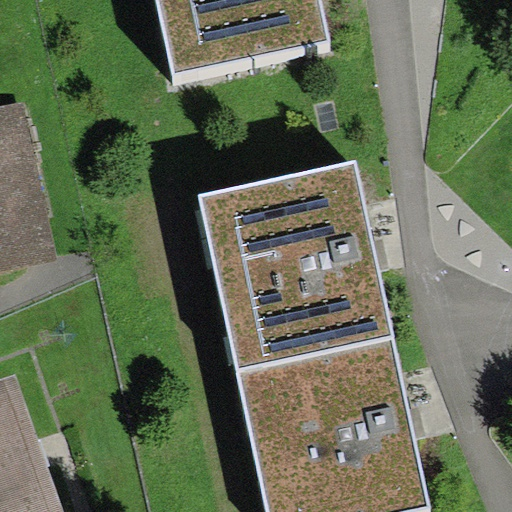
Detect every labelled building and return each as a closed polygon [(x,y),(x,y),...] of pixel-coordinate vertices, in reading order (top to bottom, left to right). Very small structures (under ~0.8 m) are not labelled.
[(317,0),(153,0),(172,86),(329,52),(317,0)] [(0,271),(25,266),(14,216),(41,210),(19,109),(0,113),(0,271)] [(235,377),(392,343),(355,171),(198,205),(235,377)] [(428,511),(399,373),(392,343),(235,377),(264,511),(428,511)] [(0,511),(23,511),(44,505),(5,392),(0,393),(0,511)]
